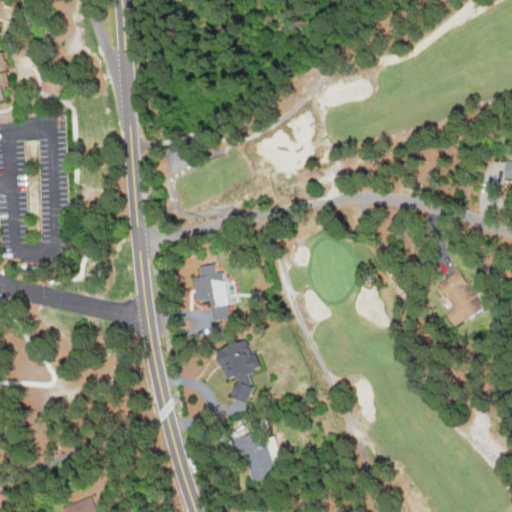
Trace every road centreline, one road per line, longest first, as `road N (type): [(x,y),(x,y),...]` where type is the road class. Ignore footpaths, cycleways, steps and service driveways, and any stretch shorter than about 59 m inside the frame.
road 1 (secondary): [(195,511),(147,315),(117,0)]
road 2 (residential): [(511,228),(380,197),(139,231)]
road 3 (residential): [(87,0),(112,59),(129,141)]
